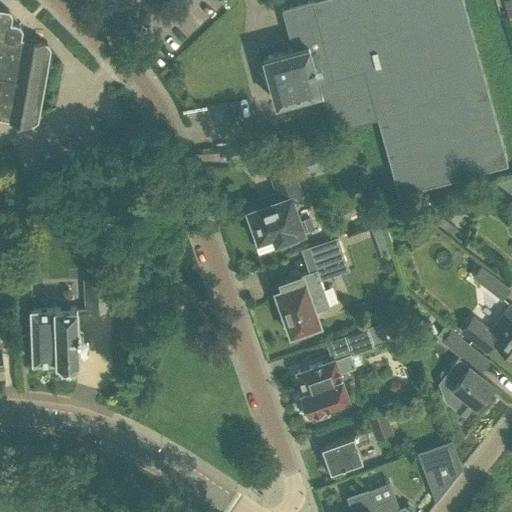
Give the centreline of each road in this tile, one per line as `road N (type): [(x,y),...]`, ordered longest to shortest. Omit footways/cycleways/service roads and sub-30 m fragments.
road 1 (residential): [(290,511),(283,455),(171,131),(129,70),(56,0)]
road 2 (tertiary): [(238,511),(160,460),(77,424),(0,418)]
